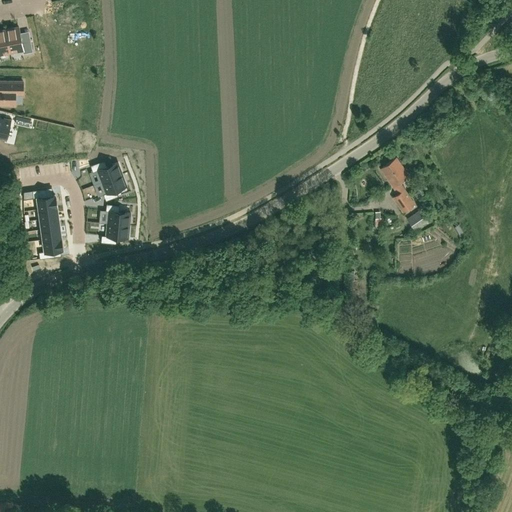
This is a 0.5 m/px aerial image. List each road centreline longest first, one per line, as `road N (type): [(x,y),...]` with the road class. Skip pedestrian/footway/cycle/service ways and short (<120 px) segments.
road 1 (unclassified): [(81,271),(227,231),(335,170),(459,70),(511,50)]
road 2 (residential): [(81,271),(69,182),(20,185)]
